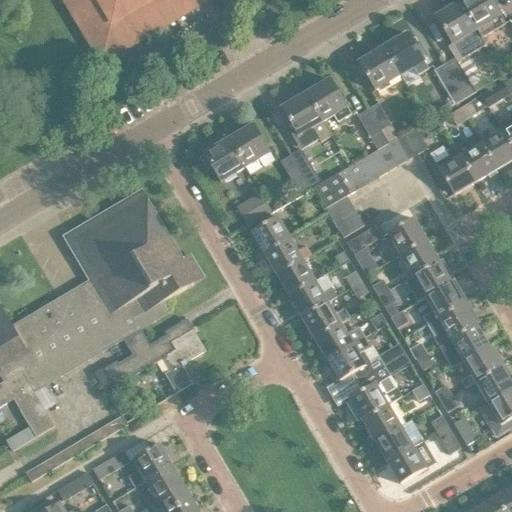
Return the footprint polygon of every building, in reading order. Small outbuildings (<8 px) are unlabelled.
[(64,0),(65,1),(63,2),(64,3),(66,2),(71,11),(69,12),(70,13),(72,12),(77,21),(75,22),(76,23),(78,22),(80,26),(78,27),(79,28),(81,27),(98,57),(97,57),(98,58),(99,58),(102,64),(104,63),(102,61),(111,56),(112,58),(113,57),(112,55),(116,53),(117,55),(118,54),(117,53),(126,47),(127,49),(128,49),(127,47),(136,41),(137,43),(138,42),(137,41),(140,39),(141,40),(142,40),(141,38),(150,33),(151,35),(153,34),(151,32),(160,27),(161,29),(162,28),(161,26),(165,24),(166,26),(167,25),(166,23),(175,18),(176,20),(177,20),(176,18),(185,12),(186,14),(187,13),(186,12),(189,10),(190,11),(191,11),(190,9),(199,4),(200,6),(202,5),(200,3),(205,0),(64,0)] [(462,0),(459,2),(476,31),(490,23),(494,30),(505,24),(490,0),(462,0)] [(459,2),(435,16),(461,59),(485,45),(476,31),(459,2)] [(396,35),(381,44),(383,47),(382,47),(399,76),(413,68),(417,75),(428,69),(422,59),(426,57),(420,46),(416,49),(407,33),(398,39),(396,35)] [(382,47),(383,47),(381,44),(369,51),(371,55),(358,62),(361,65),(358,69),(359,73),(362,76),(366,75),(375,90),(377,89),(380,91),(384,90),(387,89),(390,86),(390,82),(399,76),(382,47)] [(465,98),(475,92),(455,58),(444,64),(465,98)] [(454,105),(465,98),(444,64),(434,70),(454,105)] [(509,94),(511,92),(511,77),(502,83),(509,94)] [(329,79),(306,93),(305,93),(322,122),(336,114),(340,121),(350,115),(329,79)] [(487,107),(509,94),(502,83),(481,96),(487,107)] [(322,122),(305,93),(306,93),(304,90),(294,96),(296,99),(281,108),(297,134),(292,137),(298,146),(315,136),(319,143),(330,137),(321,122),(322,122)] [(466,120),(487,107),(481,96),(460,109),(466,120)] [(387,144),(394,140),(398,138),(377,104),(367,110),(387,144)] [(456,126),(466,120),(460,109),(449,115),(456,126)] [(377,150),(384,146),(387,144),(367,110),(357,116),(377,150)] [(252,125),(228,139),(245,168),(259,160),(263,167),(273,161),(252,125)] [(511,125),(502,131),(511,148),(511,125)] [(417,155),(427,149),(414,128),(404,134),(417,155)] [(511,160),(511,148),(502,131),(481,144),(496,170),(511,160)] [(406,161),(417,155),(404,134),(398,138),(394,140),(406,161)] [(245,168),(228,139),(204,153),(205,154),(200,158),(208,171),(213,168),(221,182),(245,168)] [(396,167),(406,161),(394,140),(387,144),(384,146),(396,167)] [(481,144),(460,157),(459,157),(475,183),(496,170),(481,144)] [(386,173),(396,167),(384,146),(377,150),(374,152),(386,173)] [(448,156),(435,164),(453,195),(475,183),(459,157),(460,157),(453,146),(445,151),(448,156)] [(310,190),(313,188),(321,184),(300,149),(290,155),(310,190)] [(376,179),(386,173),(374,152),(364,158),(376,179)] [(300,196),(310,190),(290,155),(280,162),(300,196)] [(366,185),(376,179),(364,158),(354,164),(366,185)] [(344,170),(356,191),(366,185),(354,164),(344,170)] [(325,209),(346,197),(356,191),(344,170),(321,184),(313,188),(325,209)] [(126,347),(127,348),(132,355),(117,364),(115,362),(103,369),(114,387),(163,358),(170,370),(164,374),(175,394),(192,384),(182,366),(186,364),(185,363),(205,351),(186,319),(164,332),(166,335),(150,345),(140,330),(168,314),(161,303),(204,278),(190,254),(182,258),(144,194),(70,239),(93,277),(73,289),(57,299),(12,326),(2,309),(0,309),(0,377),(3,382),(0,384),(0,407),(13,400),(36,438),(54,427),(34,393),(129,337),(132,342),(126,347)] [(351,206),(346,197),(325,209),(331,218),(351,206)] [(248,227),(272,213),(266,202),(241,217),(248,227)] [(331,218),(337,228),(357,216),(351,206),(331,218)] [(363,226),(357,216),(337,228),(343,238),(363,226)] [(264,254),(290,239),(277,217),(251,232),(264,254)] [(399,255),(425,240),(412,218),(387,234),(399,255)] [(377,224),(346,243),(352,254),(383,236),(377,224)] [(290,239),(264,254),(276,275),(302,260),(309,256),(304,248),(297,252),(290,239)] [(399,255),(412,276),(438,261),(425,240),(399,255)] [(302,260),(276,275),(289,298),(315,283),(302,260)] [(450,281),(438,261),(412,276),(419,289),(410,294),(415,303),(425,298),(424,297),(450,282),(450,281)] [(351,289),(362,282),(355,271),(344,278),(351,289)] [(315,283),(289,298),(301,318),(327,302),(328,304),(337,298),(331,288),(332,287),(326,277),(315,283)] [(450,282),(424,297),(425,298),(433,311),(423,317),(427,324),(463,303),(459,296),(462,294),(453,279),(450,281),(450,282)] [(377,296),(388,290),(382,280),(371,286),(377,296)] [(356,299),(368,292),(362,282),(351,289),(356,299)] [(384,307),(395,301),(388,290),(377,296),(384,307)] [(439,349),(441,347),(451,342),(449,340),(475,324),(471,317),(475,315),(466,301),(463,303),(427,324),(435,338),(433,339),(439,349)] [(327,302),(301,318),(314,339),(340,324),(340,325),(349,319),(344,311),(335,316),(328,304),(327,302)] [(397,329),(408,322),(401,312),(390,318),(397,329)] [(375,331),(387,324),(380,313),(369,320),(375,331)] [(340,324),(314,339),(326,360),(352,345),(363,338),(359,330),(347,337),(340,325),(340,324)] [(475,324),(449,340),(451,342),(441,347),(453,367),(462,361),(488,345),(475,324)] [(357,382),(404,354),(398,344),(378,356),(371,345),(369,347),(363,338),(352,345),(326,360),(339,382),(352,374),(357,382)] [(415,360),(426,353),(420,343),(409,350),(415,360)] [(465,390),(476,383),(475,382),(501,367),(496,359),(499,357),(492,344),(489,346),(488,345),(462,361),(471,376),(460,382),(465,390)] [(421,371),(432,364),(426,353),(415,360),(421,371)] [(389,377),(410,364),(404,354),(357,382),(362,391),(349,399),(350,400),(346,402),(354,415),(357,413),(362,422),(388,406),(402,398),(389,377)] [(501,367),(475,382),(476,383),(487,403),(511,388),(511,385),(509,381),(511,378),(504,365),(501,367)] [(418,402),(429,395),(422,385),(411,391),(418,402)] [(441,403),(452,397),(445,385),(434,392),(441,403)] [(511,388),(487,403),(487,404),(479,409),(496,437),(511,427),(511,388)] [(446,413),(458,406),(452,397),(441,403),(446,413)] [(388,406),(362,422),(375,443),(401,427),(388,406)] [(86,450),(127,425),(121,415),(80,440),(86,450)] [(437,434),(448,427),(441,416),(430,422),(437,434)] [(466,446),(477,439),(464,417),(453,424),(466,446)] [(413,448),(412,447),(401,427),(375,443),(387,464),(413,448)] [(449,455),(460,449),(448,427),(437,434),(449,455)] [(422,442),(412,447),(413,448),(387,464),(400,484),(425,469),(418,457),(427,451),(422,442)] [(172,466),(159,444),(132,460),(139,471),(129,477),(135,488),(145,482),(172,466)] [(99,481),(120,468),(130,462),(123,451),(92,470),(99,481)] [(145,482),(154,497),(158,503),(184,488),(172,466),(145,482)] [(63,502),(71,497),(93,484),(87,473),(57,491),(63,502)] [(496,497),(505,511),(511,511),(511,482),(502,489),(504,493),(496,497)] [(163,511),(191,511),(197,509),(184,488),(158,503),(163,511)] [(505,511),(496,497),(475,510),(476,511),(505,511)] [(79,511),(77,508),(71,511),(64,511),(59,503),(43,511),(79,511)]
